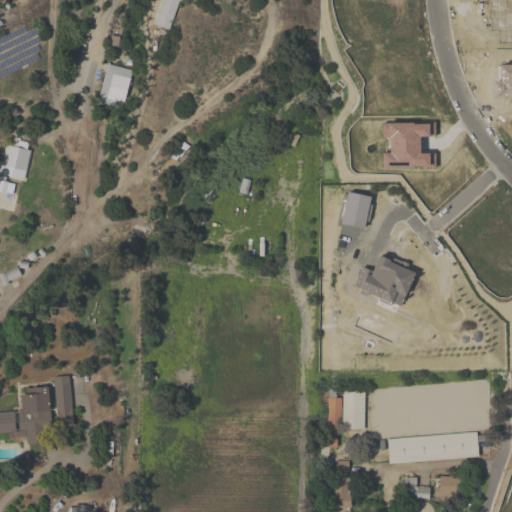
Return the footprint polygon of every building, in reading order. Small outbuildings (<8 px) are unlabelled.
[(162,0),(153,27),(168,32),(179,0),(178,0),(162,0)] [(124,109),(131,71),(105,66),(98,105),(124,109)] [(23,183),(32,144),(14,140),(13,147),(5,145),(0,167),(0,191),(6,193),(9,180),(23,183)] [(351,295),(401,313),(415,271),(377,257),(371,274),(360,270),(351,295)] [(82,392),(92,393),(93,376),(83,375),(82,392)] [(0,436),(26,435),(26,447),(50,445),(49,426),(72,425),(69,378),(51,379),(51,390),(20,392),(21,412),(0,412),(0,436)] [(364,391),(321,391),(321,430),(364,430),(364,391)] [(476,433),(387,439),(388,464),(478,458),(476,433)] [(350,511),(350,474),(330,474),(329,511),(350,511)] [(415,487),(416,478),(405,478),(404,500),(459,502),(460,478),(439,478),(439,487),(415,487)]
